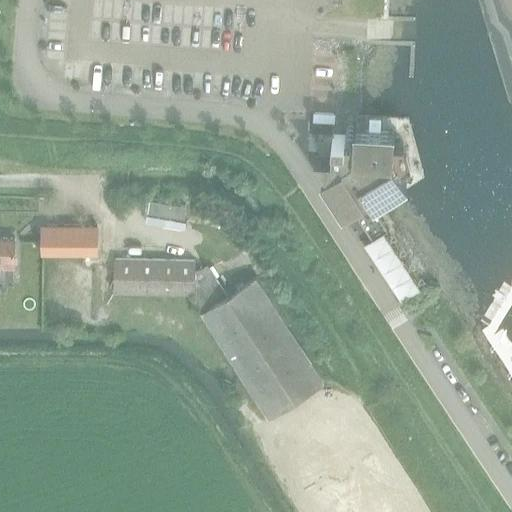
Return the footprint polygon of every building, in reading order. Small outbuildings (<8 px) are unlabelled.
[(372,240),(385,231),(388,229),(365,194),(369,191),(370,194),(404,172),(393,154),(394,134),(354,132),(354,136),(321,134),(320,153),(315,153),(372,240)] [(150,200),(148,214),(184,219),(186,206),(150,200)] [(97,225),(42,225),(42,253),(97,253),(97,225)] [(17,239),(0,238),(0,278),(15,280),(17,239)] [(194,269),(195,260),(115,258),(114,292),(189,294),(202,314),(267,417),(325,380),(260,278),(229,297),(207,263),(199,268),(197,268),(194,269)]
